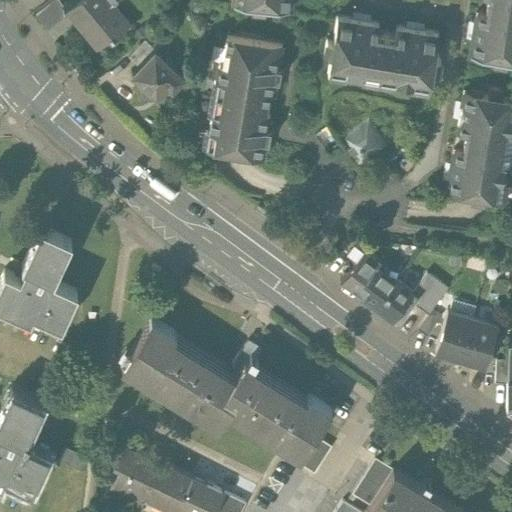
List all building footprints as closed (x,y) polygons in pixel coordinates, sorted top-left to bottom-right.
[(56,0),(36,16),(48,31),(65,16),(63,5),(57,0),(56,0)] [(106,0),(79,0),(68,9),(99,46),(110,37),(112,39),(128,26),(106,0)] [(233,0),(233,4),(251,6),(251,12),(265,14),(266,7),(289,10),(290,0),(233,0)] [(511,0),(486,0),(485,13),(476,12),(469,55),(494,59),(493,64),(505,67),(506,61),(511,61),(511,0)] [(435,56),(439,31),(396,24),(394,33),(379,30),(380,22),(337,15),(333,41),(326,40),(323,54),(330,55),(327,74),(346,77),(347,72),(361,75),(361,79),(396,85),(397,81),(411,83),(410,88),(429,91),(432,72),(439,73),(441,57),(435,56)] [(281,43),(227,33),(222,62),(219,62),(216,79),(214,79),(208,115),(211,115),(208,130),(206,130),(202,149),(262,160),(265,142),(269,143),(271,130),(267,130),(270,114),(265,113),(268,94),(272,94),(275,78),(279,79),(281,67),(277,66),(281,43)] [(146,40),(129,58),(139,68),(156,50),(146,40)] [(156,50),(139,68),(134,73),(145,84),(143,85),(142,88),(142,90),(142,92),(144,95),(145,96),(147,98),(149,98),(151,99),(154,98),(155,98),(158,96),(168,85),(172,89),(184,76),(156,50)] [(487,93),(462,89),(456,131),(464,133),(461,151),(453,149),(446,192),(469,195),(468,201),(483,203),(484,198),(503,201),(506,182),(501,182),(504,167),(508,167),(511,144),(511,131),(510,132),(511,119),(511,97),(500,96),(502,89),(488,87),(487,93)] [(367,120),(338,141),(358,170),(387,149),(367,120)] [(71,239),(39,224),(21,263),(24,264),(19,275),(3,268),(0,275),(0,303),(29,317),(31,311),(60,324),(77,289),(53,278),(71,239)] [(339,279),(360,294),(368,282),(364,279),(375,263),(380,258),(363,246),(362,247),(353,240),(345,251),(354,258),(339,279)] [(388,266),(383,263),(380,267),(375,263),(364,279),(368,282),(360,294),(376,306),(396,279),(385,270),(388,266)] [(403,270),(396,279),(402,283),(408,274),(403,270)] [(402,283),(396,279),(376,306),(392,318),(400,307),(406,311),(412,302),(418,294),(417,294),(413,290),(415,287),(411,283),(408,287),(402,283)] [(425,283),(417,294),(418,294),(412,302),(427,313),(441,294),(425,283)] [(450,303),(475,311),(478,303),(453,295),(450,303)] [(460,358),(472,316),(447,309),(435,351),(460,358)] [(484,365),(497,324),(472,316),(460,358),(484,365)] [(173,333),(151,318),(122,363),(217,424),(227,407),(300,454),(330,407),(310,394),(304,404),(252,371),(255,367),(252,365),(257,357),(255,356),(258,351),(246,343),(232,365),(239,369),(231,380),(169,340),(173,333)] [(40,403),(9,389),(0,407),(0,477),(1,476),(30,489),(46,454),(26,445),(28,440),(24,438),(40,403)] [(295,463),(314,475),(331,448),(312,436),(295,463)] [(119,463),(111,482),(141,496),(143,493),(159,459),(122,442),(113,460),(119,463)] [(87,456),(64,446),(58,459),(81,469),(87,456)] [(393,468),(374,457),(351,494),(370,505),(393,468)] [(177,505),(191,475),(159,459),(143,493),(175,509),(177,505)] [(441,511),(448,502),(393,468),(365,511),(441,511)] [(177,505),(191,511),(214,511),(225,491),(191,475),(177,505)] [(239,511),(245,500),(225,491),(214,511),(239,511)] [(335,510),(338,511),(360,511),(341,500),(335,510)] [(463,511),(448,502),(441,511),(463,511)]
